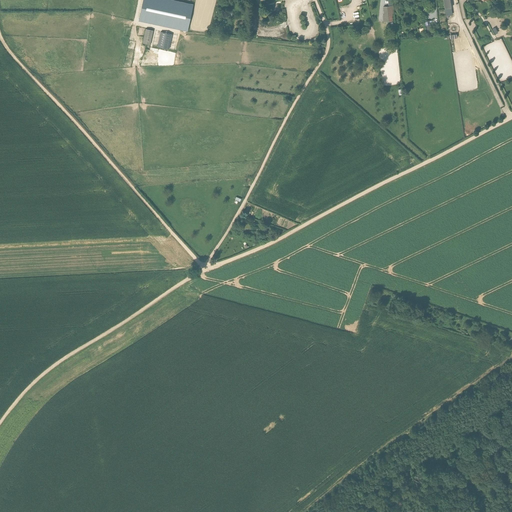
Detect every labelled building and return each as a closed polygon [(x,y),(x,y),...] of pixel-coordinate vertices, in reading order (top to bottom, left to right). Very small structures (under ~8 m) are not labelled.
[(188,30),(194,3),(179,0),(143,0),(139,21),(188,30)] [(384,22),(394,21),(393,7),(384,8),(385,16),(383,16),(384,22)] [(427,21),(424,22),(427,37),(432,36),(431,33),(432,33),(430,25),(428,26),(427,21)] [(146,29),(143,43),(150,45),(153,30),(146,29)] [(157,47),(169,50),(172,35),(161,32),(157,47)]
